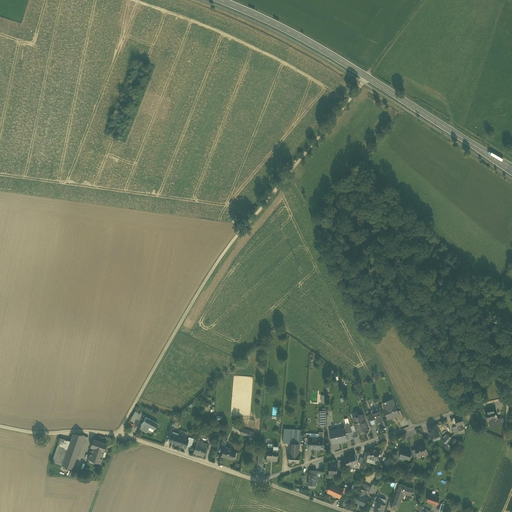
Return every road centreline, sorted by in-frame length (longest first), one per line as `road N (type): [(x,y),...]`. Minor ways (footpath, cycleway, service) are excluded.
road 1 (unclassified): [(118,435),(225,248),(366,76)]
road 2 (residential): [(511,397),(258,481)]
road 3 (track): [(336,267),(412,427)]
road 4 (tertiary): [(510,168),(366,76)]
road 5 (tertiary): [(366,76),(219,0)]
road 6 (unclassified): [(258,481),(118,435)]
